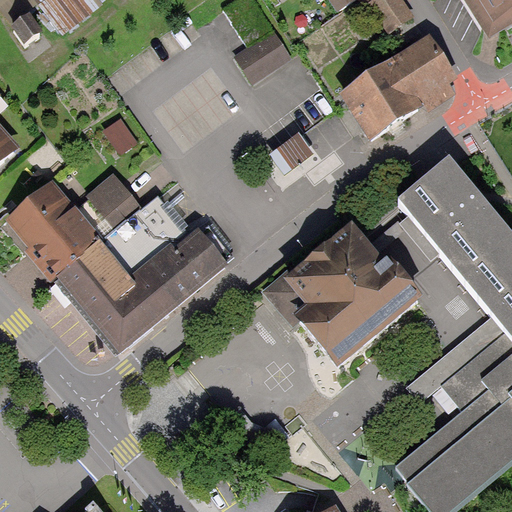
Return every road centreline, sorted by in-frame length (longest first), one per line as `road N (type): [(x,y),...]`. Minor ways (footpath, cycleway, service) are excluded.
road 1 (residential): [(89,406),(259,267),(480,106)]
road 2 (tertiary): [(180,511),(89,406)]
road 3 (tertiary): [(89,406),(0,300)]
road 4 (residential): [(413,0),(480,106)]
